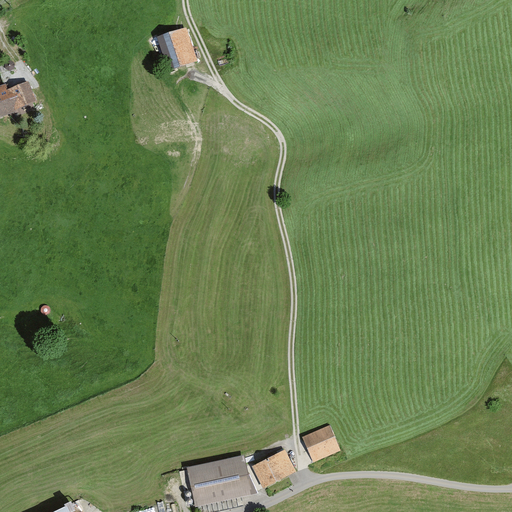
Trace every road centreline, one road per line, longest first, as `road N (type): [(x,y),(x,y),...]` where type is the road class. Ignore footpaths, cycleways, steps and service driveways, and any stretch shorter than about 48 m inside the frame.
road 1 (track): [(299,485),(292,263),(276,194),(284,147),(273,127),(222,90),(185,0)]
road 2 (unclassified): [(511,489),(381,472),(329,475),(246,511)]
